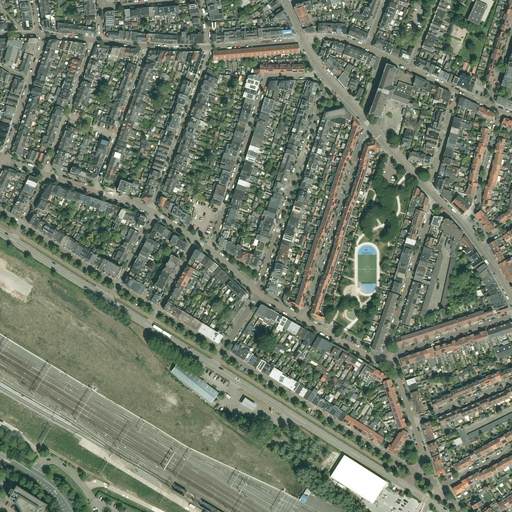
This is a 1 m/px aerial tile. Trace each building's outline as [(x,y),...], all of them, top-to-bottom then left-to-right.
[(255,1),(256,0),(236,0),(237,0),(242,8),(250,3),(251,3),(254,0),(255,1)] [(276,0),(274,0),(265,7),(263,9),(261,10),(258,12),(261,16),(279,4),(278,3),(276,3),(275,2),(276,0)] [(265,7),(274,0),(265,0),(264,1),(265,3),(261,6),(263,8),(262,8),(263,9),(265,7)] [(319,13),(315,0),(314,0),(311,1),(314,11),(316,10),(318,15),(319,15),(319,13)] [(344,2),(343,0),(338,0),(340,6),(340,5),(341,11),(342,14),(345,13),(345,14),(347,13),(347,11),(344,11),(344,10),(343,10),(342,3),(344,2)] [(450,6),(452,2),(449,0),(440,0),(438,5),(447,8),(448,5),(450,6)] [(486,19),(489,11),(490,9),(493,2),(489,0),(471,0),(471,1),(475,3),(467,21),(478,26),(481,21),(484,22),(486,19)] [(387,6),(399,11),(400,11),(401,7),(389,2),(387,6)] [(218,9),(221,9),(220,4),(207,7),(209,12),(208,12),(218,10),(218,9)] [(274,13),(282,8),(279,4),(261,16),(263,19),(265,19),(266,19),(271,16),(274,13)] [(377,12),(364,6),(363,11),(365,12),(375,16),(377,12)] [(385,11),(397,16),(399,11),(387,6),(385,11)] [(266,19),(266,22),(269,22),(269,23),(272,23),(276,23),(286,22),(290,22),(288,17),(282,8),(274,13),(271,16),(266,19)] [(375,16),(365,12),(363,11),(361,15),(373,20),(375,16)] [(385,11),(384,16),(392,19),(395,20),(397,16),(385,11)] [(372,24),(373,20),(361,15),(357,14),(355,12),(354,13),(353,17),(367,23),(368,23),(372,24)] [(300,22),(312,17),(312,16),(311,16),(311,13),(307,14),(298,17),(298,18),(300,22)] [(443,16),(435,13),(434,18),(442,21),(443,21),(442,21),(443,16)] [(224,18),(223,14),(210,17),(211,21),(211,22),(220,19),(224,18)] [(311,23),(317,20),(317,18),(316,18),(312,19),(312,17),(300,22),(302,26),(311,23)] [(444,26),(445,24),(442,23),(442,21),(434,18),(432,22),(441,25),(444,26)] [(52,28),(51,22),(55,21),(54,21),(56,20),(56,19),(52,20),(42,21),(43,29),(52,28)] [(304,30),(314,26),(317,25),(317,24),(317,21),(317,20),(311,23),(302,26),(304,30)] [(33,28),(32,21),(22,22),(20,22),(20,23),(22,23),(23,30),(24,31),(31,30),(32,29),(33,29),(33,28)] [(290,22),(286,22),(288,27),(292,37),(294,37),(295,37),(296,35),(290,22)] [(352,37),(356,27),(358,23),(355,22),(354,25),(353,24),(352,26),(351,26),(347,35),(348,35),(347,35),(352,37)] [(440,27),(441,25),(432,22),(430,26),(439,30),(443,31),(444,29),(440,27)] [(204,39),(204,35),(204,33),(201,23),(196,24),(193,24),(193,27),(197,27),(197,28),(198,30),(199,33),(195,33),(195,34),(195,35),(195,39),(204,39)] [(317,34),(317,25),(314,26),(304,30),(305,32),(305,33),(307,34),(310,34),(311,34),(312,34),(316,33),(317,34)] [(438,32),(439,30),(430,26),(429,30),(442,36),(443,36),(443,34),(438,32)] [(356,39),(360,28),(356,27),(352,37),(356,39)] [(360,41),(364,30),(360,28),(356,39),(360,41)] [(376,48),(383,32),(378,30),(377,32),(380,33),(378,38),(376,37),(372,46),(376,48)] [(381,50),(385,41),(386,38),(382,37),(382,35),(383,36),(385,32),(383,32),(376,48),(381,50)] [(389,43),(390,40),(392,35),(391,34),(389,38),(390,38),(388,42),(385,41),(381,50),(385,52),(389,43)] [(436,38),(427,35),(425,39),(438,44),(439,42),(435,40),(436,38)] [(18,59),(20,51),(22,46),(23,42),(24,39),(16,39),(15,39),(13,39),(8,39),(5,50),(6,50),(2,63),(5,65),(7,66),(9,66),(11,66),(10,68),(14,70),(16,63),(17,61),(18,59)] [(59,49),(58,48),(52,46),(54,40),(51,40),(50,40),(50,41),(49,41),(48,41),(47,44),(48,44),(47,47),(56,50),(58,51),(59,49)] [(58,48),(60,41),(54,40),(52,46),(58,48)] [(393,48),(394,44),(392,44),(392,45),(391,44),(393,41),(390,40),(389,43),(385,52),(390,54),(393,48)] [(66,51),(69,42),(64,41),(61,50),(64,51),(63,54),(65,54),(66,51)] [(333,60),(335,57),(330,55),(332,51),(334,52),(338,43),(333,41),(332,45),(331,49),(330,49),(329,54),(325,65),(326,67),(328,69),(333,60)] [(36,46),(24,42),(23,42),(22,46),(35,51),(36,46)] [(75,53),(75,52),(78,43),(74,43),(69,56),(71,57),(73,52),(75,53)] [(79,55),(83,44),(78,43),(75,52),(75,53),(75,54),(77,55),(79,55)] [(431,50),(432,47),(428,45),(424,43),(422,48),(432,52),(433,50),(431,50)] [(82,61),(88,46),(87,44),(83,44),(79,55),(77,59),(82,61)] [(343,55),(346,46),(342,44),(338,55),(340,56),(340,54),(343,55)] [(98,55),(99,52),(99,50),(100,51),(102,46),(97,45),(95,46),(90,60),(96,62),(97,58),(98,59),(99,55),(98,55)] [(35,51),(22,46),(20,51),(21,51),(34,55),(35,51)] [(103,57),(107,46),(102,46),(100,51),(99,50),(99,52),(98,55),(99,55),(100,55),(100,56),(103,57)] [(108,58),(112,47),(107,46),(103,57),(104,57),(108,58)] [(347,56),(350,47),(346,46),(343,55),(342,58),(344,59),(343,61),(344,62),(345,62),(347,56)] [(47,47),(45,52),(57,56),(57,54),(54,53),(55,51),(56,50),(47,47)] [(111,62),(116,48),(112,47),(108,58),(106,63),(105,65),(108,66),(109,64),(108,63),(109,61),(110,61),(110,62),(111,62)] [(322,58),(321,61),(325,65),(329,54),(330,49),(327,48),(326,49),(322,47),(318,57),(322,58)] [(118,58),(121,48),(116,48),(111,62),(111,63),(112,62),(116,63),(116,62),(118,58)] [(408,62),(413,49),(409,48),(407,54),(406,53),(407,52),(402,50),(399,58),(408,62)] [(137,65),(142,52),(141,50),(135,49),(133,64),(137,65)] [(158,51),(158,52),(154,61),(155,62),(153,67),(158,68),(158,69),(162,71),(163,68),(161,68),(158,66),(159,64),(163,52),(158,51)] [(361,61),(364,52),(359,51),(356,60),(355,63),(359,65),(361,61)] [(165,61),(168,52),(163,52),(159,64),(158,66),(161,68),(163,68),(164,66),(162,65),(163,61),(165,61)] [(173,66),(177,52),(172,52),(170,61),(169,65),(173,66)] [(180,62),(183,52),(178,52),(173,67),(175,67),(177,62),(179,62),(180,62)] [(184,64),(188,52),(183,52),(180,62),(182,62),(181,64),(184,64)] [(188,65),(193,52),(188,52),(184,64),(188,65)] [(192,74),(196,75),(203,54),(202,52),(199,52),(193,68),(190,67),(189,71),(188,70),(187,71),(186,74),(185,80),(193,83),(194,81),(191,80),(192,74)] [(192,66),(191,66),(190,67),(193,68),(199,52),(194,52),(190,63),(193,64),(192,66)] [(32,61),(33,56),(23,53),(22,54),(24,55),(24,57),(22,57),(22,58),(23,58),(32,61)] [(368,66),(372,56),(368,54),(364,67),(363,68),(367,69),(368,68),(369,66),(368,66)] [(331,73),(339,59),(340,56),(338,55),(337,58),(335,57),(333,60),(328,69),(331,73)] [(53,62),(54,59),(52,59),(44,56),(42,61),(54,65),(55,63),(53,62)] [(372,69),(376,57),(372,56),(368,66),(369,66),(368,68),(370,69),(371,69),(372,69)] [(337,71),(340,67),(343,61),(339,59),(331,73),(334,75),(337,71)] [(423,71),(427,60),(426,60),(426,61),(423,60),(423,59),(419,69),(423,71)] [(427,72),(432,62),(430,61),(431,59),(429,59),(428,61),(427,60),(423,71),(427,72)] [(90,60),(89,64),(96,67),(97,67),(100,68),(101,69),(101,68),(101,67),(102,64),(101,64),(98,63),(96,62),(90,60)] [(427,72),(432,75),(437,62),(433,60),(432,62),(427,72)] [(29,70),(30,65),(17,61),(16,63),(21,65),(20,66),(19,67),(29,70)] [(50,66),(58,68),(57,71),(58,71),(59,71),(60,67),(58,66),(54,65),(42,61),(41,65),(50,68),(50,66)] [(137,66),(129,63),(129,64),(126,62),(122,62),(122,61),(121,61),(120,63),(127,65),(127,67),(135,71),(137,66)] [(449,64),(442,79),(446,81),(451,72),(451,70),(450,69),(449,69),(452,62),(450,61),(449,64)] [(337,80),(344,69),(347,63),(345,62),(344,62),(340,67),(337,71),(334,75),(333,76),(334,76),(336,79),(337,80)] [(79,71),(80,66),(70,63),(69,65),(67,65),(67,66),(68,66),(68,67),(79,71)] [(263,73),(268,73),(268,64),(268,63),(262,63),(262,65),(259,65),(259,69),(263,70),(263,73)] [(351,74),(350,73),(353,66),(349,63),(347,63),(344,69),(337,80),(338,80),(344,88),(346,87),(351,74)] [(442,79),(449,64),(446,63),(443,71),(441,70),(438,77),(437,78),(442,79)] [(100,68),(97,67),(96,67),(89,64),(87,68),(96,72),(98,73),(99,71),(100,68)] [(436,64),(432,75),(433,75),(438,77),(441,70),(442,66),(436,64)] [(58,73),(58,71),(57,71),(56,72),(52,71),(52,72),(51,71),(52,69),(50,68),(41,65),(38,74),(50,78),(51,74),(57,76),(58,73)] [(391,88),(392,83),(394,83),(394,81),(393,80),(395,75),(397,76),(399,70),(398,70),(396,69),(394,68),(387,65),(386,65),(383,72),(383,73),(379,86),(379,87),(378,86),(378,89),(377,91),(377,90),(376,93),(372,107),(371,107),(369,113),(369,115),(368,115),(377,118),(377,117),(382,118),(384,113),(382,112),(383,111),(384,107),(385,107),(386,105),(385,104),(387,99),(390,100),(390,99),(408,105),(408,104),(412,90),(413,87),(399,82),(397,87),(394,87),(394,89),(391,88)] [(67,71),(66,70),(66,71),(77,75),(79,71),(68,67),(67,71)] [(134,75),(135,71),(127,67),(124,67),(123,68),(126,69),(125,72),(134,75)] [(451,74),(447,83),(451,84),(458,68),(456,67),(454,73),(452,72),(451,74)] [(455,86),(459,78),(460,75),(461,74),(463,68),(458,67),(458,68),(451,84),(455,86)] [(215,84),(216,84),(220,75),(212,74),(213,71),(207,69),(206,72),(211,74),(211,75),(206,73),(205,75),(203,79),(203,80),(215,84)] [(77,75),(66,71),(66,72),(67,72),(66,74),(63,73),(62,74),(63,75),(76,79),(77,75)] [(141,75),(149,78),(152,79),(153,75),(152,74),(142,71),(141,75)] [(24,82),(23,80),(15,77),(14,81),(12,80),(11,80),(12,76),(9,74),(8,80),(8,81),(10,81),(13,83),(23,86),(24,82)] [(471,80),(471,81),(472,78),(461,74),(460,75),(459,78),(455,86),(467,91),(470,83),(471,80)] [(62,77),(66,78),(65,80),(74,83),(76,79),(63,75),(62,77)] [(122,80),(131,83),(132,79),(120,75),(120,76),(121,77),(123,78),(122,80)] [(159,81),(167,84),(170,76),(166,75),(165,79),(160,78),(159,81)] [(93,85),(95,86),(95,84),(92,83),(93,80),(84,77),(83,81),(93,85)] [(258,87),(259,82),(247,78),(246,78),(245,83),(258,87)] [(354,79),(354,80),(350,89),(355,91),(359,80),(355,78),(354,79)] [(44,86),(45,82),(36,79),(34,86),(43,89),(43,88),(47,90),(48,87),(44,86)] [(151,86),(147,84),(148,83),(139,80),(138,84),(154,90),(155,87),(151,86)] [(213,89),(215,84),(203,80),(202,83),(202,84),(213,89)] [(93,90),(94,90),(97,91),(97,90),(95,89),(92,88),(93,85),(83,81),(81,85),(93,90)] [(282,90),(285,81),(281,81),(280,81),(279,81),(280,81),(276,93),(274,100),(276,101),(279,90),(282,90)] [(292,91),(295,81),(291,81),(290,81),(286,94),(288,95),(289,90),(292,91)] [(305,85),(316,89),(317,86),(316,84),(307,81),(306,84),(305,84),(305,85)] [(22,91),(23,86),(13,83),(12,86),(11,85),(11,87),(12,88),(22,91)] [(129,87),(121,84),(121,85),(120,84),(119,84),(118,84),(117,83),(116,88),(118,88),(119,89),(128,92),(129,87)] [(256,91),(258,87),(245,83),(243,87),(256,91)] [(72,89),(73,88),(62,84),(61,86),(62,86),(61,88),(62,89),(71,92),(72,89)] [(200,89),(209,92),(212,93),(213,89),(202,84),(201,85),(201,86),(200,89)] [(430,94),(432,86),(428,84),(425,95),(424,97),(423,101),(425,101),(426,98),(427,93),(430,94)] [(97,91),(94,90),(93,90),(81,85),(80,90),(90,93),(90,94),(91,91),(96,92),(97,91)] [(315,94),(316,89),(305,85),(303,90),(315,94)] [(360,103),(365,90),(363,89),(364,86),(362,85),(362,86),(360,92),(355,99),(356,100),(356,101),(360,103)] [(32,91),(41,94),(43,89),(34,86),(33,89),(32,91)] [(355,99),(360,92),(362,86),(361,86),(361,87),(360,88),(357,87),(356,91),(352,97),(355,99)] [(255,96),(256,91),(243,87),(242,92),(255,96)] [(499,105),(503,97),(500,95),(501,92),(504,93),(506,88),(500,87),(496,102),(496,103),(499,105)] [(22,91),(12,88),(11,91),(5,89),(5,91),(8,92),(20,96),(22,91)] [(189,92),(178,88),(177,90),(179,91),(178,94),(188,97),(189,92)] [(440,99),(443,90),(437,88),(433,101),(436,101),(436,102),(439,103),(440,99)] [(209,95),(209,92),(200,89),(199,92),(198,92),(199,92),(198,94),(215,100),(215,97),(209,95)] [(91,94),(90,94),(90,93),(80,90),(78,94),(89,98),(91,94)] [(313,99),(315,94),(303,90),(302,95),(313,99)] [(42,97),(43,95),(41,94),(32,91),(31,94),(32,94),(31,97),(39,100),(40,97),(42,97)] [(18,102),(20,96),(8,92),(6,96),(7,96),(6,97),(6,98),(18,102)] [(69,97),(69,96),(59,92),(58,94),(60,94),(59,96),(58,96),(58,97),(59,97),(68,101),(68,100),(69,98),(69,97)] [(114,96),(125,100),(126,96),(114,92),(113,96),(114,96)] [(253,100),(255,96),(242,92),(241,94),(246,95),(245,98),(253,100)] [(149,97),(144,96),(135,93),(133,97),(142,100),(147,102),(149,97)] [(186,102),(188,97),(178,94),(176,93),(174,97),(186,102)] [(215,100),(198,94),(198,95),(197,94),(197,95),(198,95),(197,98),(196,98),(206,102),(207,99),(217,103),(218,101),(215,100)] [(506,98),(503,97),(499,105),(504,107),(509,95),(507,94),(506,98)] [(312,103),(313,99),(302,95),(300,100),(312,103)] [(123,105),(125,100),(114,96),(112,101),(114,102),(123,105)] [(30,97),(29,102),(38,105),(40,100),(39,100),(31,97),(30,97)] [(141,102),(142,100),(133,97),(132,101),(146,106),(146,104),(141,102)] [(175,103),(184,106),(186,102),(174,97),(174,99),(176,100),(175,103)] [(252,105),(253,100),(245,98),(241,97),(240,99),(244,101),(243,103),(252,105)] [(18,102),(6,98),(5,100),(4,99),(3,102),(4,103),(6,104),(16,107),(18,102)] [(195,102),(195,103),(207,107),(208,102),(206,102),(196,98),(195,101),(195,102)] [(275,106),(277,101),(274,100),(265,98),(263,103),(275,106)] [(53,103),(57,104),(56,106),(65,109),(66,105),(55,101),(53,100),(53,103)] [(310,108),(312,103),(300,100),(299,104),(299,105),(310,108)] [(467,109),(469,102),(464,100),(461,110),(461,111),(464,112),(465,109),(467,109)] [(243,105),(242,107),(250,110),(252,105),(243,103),(238,101),(237,103),(243,105)] [(39,109),(37,108),(38,105),(29,102),(27,108),(38,111),(39,109)] [(84,111),(85,106),(84,106),(75,102),(73,107),(74,107),(84,111)] [(183,111),(184,106),(175,103),(172,102),(170,107),(171,107),(183,111)] [(193,107),(203,111),(206,112),(207,110),(209,111),(209,108),(207,107),(195,103),(194,104),(193,107)] [(275,106),(263,103),(262,107),(271,110),(274,111),(275,106)] [(14,113),(16,107),(6,104),(5,107),(1,106),(0,108),(2,109),(14,113)] [(476,114),(479,106),(474,104),(469,120),(471,121),(474,113),(476,114)] [(249,114),(250,110),(242,107),(235,105),(234,107),(241,109),(241,112),(249,114)] [(298,105),(297,109),(308,113),(310,109),(310,108),(299,105),(298,105)] [(181,116),(183,111),(171,107),(170,107),(170,108),(173,110),(172,112),(181,116)] [(202,114),(203,111),(193,107),(193,108),(192,111),(191,112),(204,117),(204,116),(205,116),(206,115),(202,114)] [(270,113),(271,110),(262,107),(260,112),(276,117),(276,115),(270,113)] [(345,120),(348,112),(343,107),(324,112),(322,119),(329,121),(333,122),(335,123),(341,125),(343,125),(344,123),(345,120)] [(35,114),(36,111),(38,112),(38,111),(27,108),(25,113),(35,116),(36,115),(35,114)] [(119,117),(120,113),(112,110),(108,109),(105,108),(104,110),(107,111),(107,113),(110,114),(119,117)] [(12,119),(14,113),(2,109),(0,114),(0,115),(3,115),(12,119)] [(53,114),(62,118),(63,113),(51,109),(51,111),(53,112),(53,114)] [(307,117),(308,113),(297,109),(296,114),(307,118),(307,117)] [(486,118),(490,111),(484,109),(481,116),(481,118),(486,120),(486,118)] [(137,115),(138,113),(129,110),(127,114),(142,119),(144,120),(144,118),(141,116),(137,115)] [(233,112),(240,114),(239,117),(248,119),(249,114),(241,112),(234,110),(233,112)] [(491,121),(494,113),(490,111),(486,118),(486,120),(484,123),(488,125),(491,120),(491,121)] [(204,117),(191,112),(191,113),(191,114),(190,117),(199,120),(200,118),(204,119),(205,117),(204,117)] [(33,119),(34,116),(35,117),(35,116),(25,113),(23,118),(34,122),(35,120),(33,119)] [(60,122),(62,118),(53,114),(49,113),(48,115),(52,116),(51,119),(60,122)] [(269,118),(270,116),(260,113),(259,118),(272,122),(273,120),(269,118)] [(142,119),(127,114),(126,118),(138,122),(138,121),(141,122),(142,119)] [(239,119),(238,122),(246,124),(248,119),(239,117),(232,114),(232,117),(239,119)] [(305,122),(307,118),(296,114),(295,115),(294,119),(305,122)] [(10,124),(12,119),(3,115),(0,115),(0,120),(10,124)] [(178,125),(179,120),(168,116),(167,121),(169,122),(178,125)] [(116,126),(117,122),(105,117),(104,117),(103,122),(107,123),(116,126)] [(188,120),(188,121),(202,127),(203,127),(204,125),(198,123),(199,120),(190,117),(189,120),(188,120)] [(465,124),(465,123),(461,122),(462,119),(454,117),(453,122),(471,127),(471,126),(470,126),(470,125),(465,124)] [(31,125),(32,122),(34,123),(34,122),(23,118),(21,124),(32,127),(32,126),(31,125)] [(60,122),(51,119),(48,118),(47,119),(48,120),(50,121),(49,123),(50,124),(58,127),(60,122)] [(138,122),(126,118),(124,122),(138,127),(140,123),(138,122)] [(271,124),(272,122),(259,118),(257,122),(257,123),(267,126),(270,127),(271,124)] [(360,126),(353,118),(351,120),(352,120),(354,122),(352,128),(359,130),(360,126)] [(507,128),(510,120),(505,118),(502,125),(507,128)] [(304,127),(305,122),(294,119),(293,121),(295,121),(295,124),(304,127)] [(335,123),(333,122),(329,121),(322,119),(321,124),(327,126),(330,127),(333,128),(335,123)] [(202,127),(188,121),(188,123),(187,122),(187,123),(186,126),(196,130),(197,127),(201,128),(202,127)] [(0,129),(8,132),(10,126),(0,122),(0,129)] [(266,128),(267,126),(257,123),(256,127),(269,131),(270,129),(266,128)] [(302,132),(304,128),(304,127),(295,124),(293,123),(291,128),(302,132)] [(488,132),(489,130),(487,129),(488,125),(484,123),(483,128),(481,128),(480,133),(482,133),(488,135),(488,134),(489,133),(488,132)] [(20,129),(29,132),(30,127),(32,128),(32,127),(21,124),(20,129)] [(332,130),(329,129),(330,127),(327,126),(321,124),(319,128),(331,132),(332,130)] [(67,126),(67,125),(65,131),(74,134),(75,132),(79,133),(80,131),(77,130),(76,129),(67,126)] [(243,134),(244,129),(231,125),(231,127),(236,129),(235,131),(243,134)] [(174,134),(176,130),(165,126),(164,128),(166,128),(165,131),(174,135),(175,134),(174,134)] [(196,130),(186,126),(186,127),(185,129),(185,130),(185,131),(197,135),(200,136),(200,134),(195,132),(196,130)] [(357,135),(359,130),(352,128),(348,126),(347,129),(351,130),(350,133),(357,135)] [(439,134),(440,130),(430,127),(429,126),(427,131),(429,131),(439,134)] [(136,134),(131,132),(132,130),(123,127),(121,131),(134,136),(136,136),(136,134)] [(459,132),(459,130),(451,127),(450,132),(462,136),(462,133),(459,132)] [(301,136),(302,132),(291,128),(290,128),(289,133),(291,134),(291,133),(301,137),(301,136)] [(27,138),(30,139),(31,139),(31,138),(27,137),(29,133),(19,130),(17,135),(27,138)] [(161,135),(173,139),(174,135),(165,131),(163,130),(161,135)] [(55,135),(47,132),(45,131),(44,133),(46,134),(45,136),(54,139),(55,135)] [(73,138),(74,135),(64,131),(63,136),(75,140),(75,139),(73,138)] [(183,135),(194,139),(195,137),(196,137),(197,135),(185,131),(184,132),(184,133),(183,135)] [(254,132),(253,137),(266,141),(267,138),(263,137),(264,135),(254,132)] [(240,143),(242,138),(230,135),(225,133),(225,135),(230,137),(229,140),(232,141),(240,143)] [(328,138),(329,137),(327,136),(317,133),(316,138),(327,141),(328,142),(329,140),(326,139),(326,137),(328,138)] [(17,135),(16,140),(25,143),(27,138),(17,135)] [(52,143),(54,139),(45,136),(42,135),(41,139),(43,140),(52,143)] [(129,138),(120,135),(118,139),(135,146),(135,144),(133,143),(128,141),(129,139),(129,138)] [(171,144),(173,139),(161,135),(160,138),(163,139),(162,141),(171,144)] [(194,140),(194,139),(183,135),(183,136),(182,138),(182,139),(181,140),(193,144),(195,145),(197,141),(194,140)] [(505,142),(505,139),(504,139),(504,137),(503,136),(499,135),(497,143),(508,146),(508,143),(505,142)] [(75,140),(63,136),(61,141),(75,146),(76,144),(71,142),(72,140),(74,141),(75,140)] [(354,145),(356,141),(356,140),(345,136),(344,139),(348,140),(347,142),(354,145)] [(436,144),(438,139),(426,136),(425,139),(423,139),(422,140),(436,144)] [(298,146),(299,141),(287,137),(288,137),(286,137),(286,139),(287,139),(286,142),(298,146)] [(456,142),(456,139),(449,137),(447,143),(461,146),(461,144),(456,142)] [(324,145),(325,143),(327,144),(328,142),(327,141),(316,138),(314,142),(325,146),(325,145),(324,145)] [(408,148),(410,141),(410,140),(407,140),(402,138),(401,143),(401,142),(400,146),(404,148),(404,149),(407,150),(408,148)] [(135,146),(118,139),(117,144),(126,147),(129,148),(130,146),(134,148),(135,146)] [(16,140),(14,145),(24,148),(25,148),(25,146),(24,146),(25,143),(16,140)] [(51,148),(52,143),(43,140),(41,145),(51,148)] [(171,144),(162,141),(159,140),(158,143),(155,142),(155,144),(157,145),(169,149),(171,144)] [(193,145),(193,144),(181,140),(181,141),(181,142),(180,145),(180,144),(180,145),(189,148),(190,145),(200,149),(200,147),(195,145),(194,145),(193,145)] [(435,148),(436,144),(422,140),(422,141),(424,142),(425,142),(426,142),(425,146),(426,146),(425,148),(431,150),(432,148),(435,148)] [(260,147),(261,144),(251,141),(250,146),(263,150),(264,148),(260,147)] [(107,151),(108,147),(94,142),(94,144),(95,145),(94,147),(96,148),(107,151)] [(325,149),(326,146),(325,146),(314,142),(314,143),(313,147),(324,151),(325,151),(325,149)] [(381,149),(375,142),(370,143),(371,148),(373,148),(377,153),(381,149)] [(33,147),(34,143),(33,143),(32,145),(30,150),(29,155),(28,155),(28,156),(27,160),(31,161),(35,149),(34,149),(33,151),(32,151),(33,147)] [(223,145),(226,146),(226,149),(237,153),(239,148),(227,144),(223,143),(223,145)] [(370,149),(371,148),(370,143),(365,144),(362,152),(368,154),(370,149)] [(465,150),(466,148),(463,147),(461,146),(447,143),(446,148),(453,150),(454,147),(460,149),(459,150),(460,151),(461,149),(465,151),(465,150)] [(125,150),(126,147),(117,144),(115,148),(131,154),(132,152),(125,150)] [(14,145),(13,150),(28,155),(29,155),(28,154),(29,152),(23,150),(24,148),(14,145)] [(166,159),(169,149),(157,145),(156,146),(159,147),(157,153),(152,151),(151,153),(166,159)] [(178,148),(178,149),(193,155),(194,155),(195,153),(188,151),(189,148),(180,145),(179,145),(180,145),(179,148),(178,148)] [(351,154),(353,150),(342,146),(341,148),(345,150),(344,152),(351,154)] [(105,156),(107,151),(96,148),(94,147),(93,151),(96,152),(97,153),(105,156)] [(311,152),(322,156),(323,156),(325,151),(324,151),(313,147),(311,152)] [(482,155),(484,150),(474,147),(473,147),(473,149),(476,150),(475,153),(482,155)] [(131,154),(115,148),(114,152),(125,156),(130,158),(131,156),(131,154)] [(294,156),(296,152),(285,148),(284,150),(286,151),(285,154),(294,157),(294,156)] [(453,153),(454,150),(453,150),(446,148),(444,153),(459,157),(461,158),(461,157),(462,155),(453,153)] [(40,149),(38,153),(36,152),(37,150),(35,149),(31,161),(35,163),(40,149)] [(40,164),(44,154),(43,153),(42,154),(41,154),(42,150),(40,149),(35,163),(40,164)] [(193,155),(178,149),(178,150),(177,150),(177,151),(176,154),(186,158),(188,158),(189,156),(193,157),(193,155)] [(224,154),(236,157),(237,153),(226,149),(225,151),(223,151),(222,153),(224,154)] [(25,155),(28,156),(28,155),(13,150),(12,153),(12,155),(20,158),(21,155),(25,156),(25,155)] [(68,158),(69,154),(67,153),(58,150),(56,154),(67,158),(68,159),(68,158)] [(261,157),(257,155),(258,154),(248,150),(247,155),(260,159),(261,157)] [(124,159),(125,156),(114,152),(112,156),(124,160),(124,159)] [(422,165),(425,155),(422,154),(423,153),(419,152),(419,153),(416,163),(417,163),(418,164),(419,164),(422,165)] [(45,164),(49,154),(47,153),(46,156),(44,155),(45,154),(44,154),(40,164),(43,165),(45,164)] [(165,161),(166,159),(151,153),(150,155),(155,157),(155,160),(164,163),(165,161)] [(311,153),(309,158),(320,162),(321,162),(322,160),(319,159),(320,157),(321,157),(321,156),(311,153)] [(190,159),(188,158),(186,158),(176,154),(175,157),(175,158),(175,159),(188,163),(189,164),(190,159)] [(234,162),(236,157),(224,154),(223,159),(234,162)] [(94,159),(93,161),(99,163),(102,164),(104,160),(96,157),(91,155),(91,156),(90,155),(89,157),(94,159)] [(430,167),(432,158),(426,156),(426,155),(425,155),(422,165),(426,166),(430,167)] [(120,162),(121,160),(112,157),(110,161),(122,165),(122,164),(121,163),(120,162)] [(291,166),(293,161),(281,158),(281,157),(280,159),(283,160),(282,162),(281,162),(281,163),(291,166)] [(368,162),(369,160),(361,157),(359,162),(368,165),(371,166),(371,163),(368,162)] [(456,165),(457,161),(451,160),(443,158),(441,164),(449,166),(450,163),(456,165)] [(154,163),(154,165),(163,168),(164,163),(155,160),(152,159),(151,161),(154,163)] [(186,168),(188,163),(175,159),(174,160),(173,163),(186,168)] [(234,162),(223,159),(221,163),(233,167),(234,162)] [(346,165),(347,164),(336,160),(335,160),(334,162),(339,163),(338,166),(345,169),(346,165)] [(122,165),(110,161),(109,165),(119,169),(121,169),(122,165)] [(254,167),(255,164),(245,161),(244,166),(258,171),(259,169),(254,167)] [(289,171),(291,166),(281,163),(279,162),(278,167),(289,171)] [(318,171),(320,167),(317,166),(308,162),(307,163),(308,163),(306,167),(318,171)] [(367,168),(368,165),(359,162),(360,162),(358,167),(359,167),(370,171),(371,169),(367,168)] [(67,171),(68,169),(62,167),(53,163),(52,166),(53,168),(61,171),(62,170),(61,170),(61,168),(65,169),(64,170),(67,171)] [(184,173),(186,168),(173,163),(173,164),(172,166),(171,167),(172,167),(171,168),(173,169),(184,173)] [(231,172),(233,167),(221,163),(220,168),(231,172)] [(441,195),(444,185),(449,186),(452,187),(453,184),(456,174),(458,175),(459,172),(460,169),(449,166),(441,164),(438,174),(438,176),(434,187),(435,190),(440,194),(441,195)] [(149,166),(149,168),(161,173),(163,168),(154,165),(153,167),(149,166)] [(344,172),(345,169),(338,166),(335,165),(334,167),(333,167),(332,169),(333,169),(333,170),(344,173),(344,172)] [(258,171),(244,166),(242,170),(251,174),(256,175),(257,173),(260,174),(261,172),(258,171)] [(288,175),(289,171),(278,167),(277,169),(277,168),(276,171),(276,172),(279,173),(288,176),(288,175)] [(316,176),(316,173),(317,173),(318,171),(306,167),(305,172),(305,171),(304,172),(315,175),(316,176)] [(17,183),(22,174),(7,168),(5,169),(2,176),(17,183)] [(96,182),(100,169),(97,168),(96,170),(97,171),(96,174),(93,173),(92,174),(90,181),(94,183),(96,182)] [(229,177),(231,172),(218,168),(217,171),(222,172),(221,174),(229,177)] [(115,174),(116,172),(107,169),(106,173),(121,179),(122,177),(115,174)] [(179,174),(180,172),(171,169),(169,174),(183,178),(183,176),(180,174),(180,175),(179,174)] [(149,172),(151,172),(150,175),(159,178),(161,174),(150,170),(149,172)] [(250,176),(251,174),(242,170),(240,175),(257,181),(258,181),(259,179),(250,176)] [(343,175),(344,173),(333,170),(332,172),(336,173),(335,176),(342,178),(343,175)] [(316,176),(315,175),(304,172),(303,177),(314,180),(315,181),(316,178),(315,178),(315,179),(313,178),(313,176),(314,177),(314,176),(315,177),(316,176)] [(364,177),(365,175),(357,172),(356,177),(367,181),(367,180),(368,180),(368,178),(364,177)] [(121,179),(106,173),(104,179),(114,183),(115,180),(118,181),(118,182),(120,182),(121,179)] [(146,176),(149,177),(148,180),(157,183),(159,178),(150,175),(147,174),(146,176)] [(257,181),(240,175),(239,180),(248,183),(249,180),(256,183),(257,181)] [(15,187),(17,183),(2,176),(0,179),(0,180),(9,184),(15,187)] [(123,193),(126,182),(127,181),(125,180),(124,182),(123,181),(123,180),(125,177),(122,176),(122,177),(121,179),(120,182),(119,185),(118,189),(117,191),(120,192),(120,191),(123,192),(123,193)] [(228,182),(214,177),(211,176),(210,179),(219,182),(218,184),(226,186),(228,182)] [(33,182),(28,180),(24,178),(21,177),(20,179),(27,182),(26,184),(35,189),(37,184),(33,182)] [(285,185),(286,180),(275,177),(275,178),(277,179),(276,182),(285,185)] [(315,181),(314,180),(303,177),(302,181),(301,181),(312,185),(312,182),(313,183),(314,183),(315,181)] [(125,193),(129,195),(130,191),(132,184),(128,183),(129,182),(130,179),(128,178),(127,181),(126,182),(123,193),(125,194),(125,193)] [(156,187),(157,183),(148,180),(144,178),(144,180),(148,182),(147,184),(156,187)] [(168,178),(166,182),(179,187),(179,184),(176,183),(177,181),(168,178)] [(340,184),(341,183),(329,179),(328,181),(333,183),(332,185),(339,188),(340,184)] [(498,185),(498,182),(497,181),(489,179),(488,184),(499,187),(499,185),(498,185)] [(0,184),(9,189),(10,190),(11,188),(8,187),(9,184),(0,180),(0,184)] [(251,184),(248,183),(239,180),(237,184),(249,188),(251,184)] [(132,184),(130,191),(136,194),(140,184),(133,181),(132,184)] [(285,185),(276,182),(273,181),(271,186),(272,186),(283,190),(285,185),(285,186),(285,185)] [(312,185),(301,181),(301,182),(300,186),(311,190),(312,190),(312,188),(310,188),(310,186),(311,186),(312,185)] [(179,187),(166,182),(165,187),(177,191),(182,193),(183,188),(179,187)] [(361,186),(362,184),(354,182),(353,186),(353,185),(352,187),(353,187),(364,190),(365,188),(361,186)] [(35,189),(26,184),(24,187),(18,183),(18,185),(21,186),(20,187),(33,193),(35,189)] [(51,192),(54,185),(50,183),(50,184),(48,184),(48,185),(47,186),(47,187),(45,190),(51,192)] [(154,192),(156,187),(147,184),(143,183),(143,185),(146,186),(145,189),(154,192)] [(9,189),(0,184),(0,189),(5,192),(6,190),(8,191),(9,189)] [(33,193),(20,187),(21,186),(18,185),(17,187),(23,190),(21,193),(30,197),(33,193)] [(55,196),(60,187),(57,186),(54,185),(51,192),(51,194),(55,196)] [(449,186),(444,185),(441,195),(445,199),(448,189),(449,186)] [(282,194),(283,190),(272,186),(270,191),(282,195),(282,194)] [(312,190),(311,190),(300,186),(298,191),(309,194),(309,193),(308,193),(308,191),(311,192),(312,190)] [(62,187),(60,187),(55,196),(59,197),(57,200),(59,201),(65,189),(62,187)] [(163,191),(176,196),(177,191),(165,187),(163,191)] [(222,197),(224,192),(208,187),(207,189),(215,191),(214,194),(222,197)] [(415,209),(420,192),(420,191),(420,190),(416,187),(411,201),(409,207),(415,209)] [(65,189),(59,201),(60,201),(61,202),(62,201),(63,199),(66,200),(70,190),(67,189),(67,190),(65,189)] [(245,192),(236,189),(234,194),(248,199),(249,197),(244,195),(245,192)] [(337,197),(338,193),(326,189),(326,191),(330,192),(329,195),(326,194),(337,198),(337,197)] [(48,199),(51,194),(51,192),(45,190),(42,197),(48,199)] [(71,200),(75,192),(72,191),(70,190),(66,200),(68,201),(67,204),(69,204),(71,200)] [(143,193),(142,192),(138,191),(137,193),(140,194),(138,198),(149,203),(150,202),(151,202),(153,196),(143,193)] [(309,200),(310,195),(309,194),(298,191),(297,196),(308,199),(309,200)] [(19,197),(28,201),(30,197),(21,193),(19,192),(19,193),(21,194),(19,197)] [(75,205),(76,205),(75,209),(76,209),(77,206),(81,194),(75,192),(71,200),(76,202),(75,205)] [(163,210),(167,199),(168,197),(169,194),(163,192),(158,205),(159,207),(163,210)] [(281,196),(272,193),(272,194),(265,192),(264,195),(269,197),(273,198),(280,200),(281,196)] [(358,197),(359,194),(351,192),(350,196),(349,196),(361,200),(362,200),(362,198),(358,197)] [(420,210),(424,196),(424,195),(420,192),(415,209),(420,210)] [(84,200),(86,196),(81,194),(77,206),(76,209),(78,210),(79,206),(80,203),(83,204),(84,200)] [(163,210),(167,212),(173,196),(173,195),(171,194),(171,195),(169,194),(168,197),(167,199),(163,210)] [(336,203),(337,198),(326,194),(325,196),(329,197),(328,200),(336,203)] [(472,203),(473,196),(467,195),(467,198),(465,197),(465,199),(467,202),(472,203)] [(171,215),(175,205),(174,204),(172,204),(175,196),(173,196),(167,212),(171,215)] [(360,202),(361,200),(349,196),(349,197),(348,200),(347,200),(347,201),(358,204),(355,203),(356,201),(360,202)] [(425,212),(429,200),(424,196),(420,210),(425,212)] [(458,196),(455,199),(450,204),(462,215),(465,212),(468,208),(470,206),(458,196)] [(26,206),(28,201),(19,197),(17,201),(26,206)] [(219,207),(221,202),(206,197),(206,199),(211,201),(211,204),(219,207)] [(270,201),(269,201),(269,202),(278,205),(280,200),(273,198),(269,197),(268,198),(271,199),(270,201)] [(96,200),(91,198),(87,209),(88,210),(90,207),(93,208),(96,200)] [(244,208),(245,206),(241,204),(242,202),(232,198),(231,203),(236,205),(244,208)] [(52,205),(41,199),(38,204),(48,209),(49,208),(48,208),(48,206),(51,207),(53,208),(54,206),(54,205),(52,204),(52,205)] [(96,217),(99,213),(103,202),(97,200),(94,208),(97,209),(96,212),(94,216),(96,217)] [(26,206),(17,201),(15,205),(24,210),(26,206)] [(107,219),(112,205),(103,202),(99,213),(96,217),(99,218),(100,215),(102,211),(105,212),(104,214),(107,215),(106,217),(104,217),(103,221),(106,221),(107,219)] [(266,206),(276,210),(278,205),(269,202),(267,202),(266,204),(267,205),(266,206)] [(303,206),(304,206),(304,205),(295,202),(293,206),(304,210),(305,208),(302,207),(303,206)] [(24,210),(15,205),(10,203),(9,205),(14,207),(13,208),(13,209),(22,214),(24,210)] [(244,208),(236,205),(231,203),(229,208),(239,211),(240,208),(248,211),(248,209),(244,207),(244,208)] [(47,210),(48,210),(48,209),(38,204),(35,209),(47,215),(48,212),(46,211),(47,210)] [(333,212),(334,208),(323,204),(322,206),(326,207),(325,210),(333,212)] [(107,219),(109,220),(111,217),(112,217),(113,217),(114,214),(117,207),(112,205),(107,219)] [(22,214),(13,209),(7,206),(5,209),(9,211),(8,212),(11,214),(18,218),(20,218),(22,214)] [(275,215),(276,210),(266,206),(265,208),(268,209),(267,211),(266,210),(266,212),(275,215)] [(304,210),(293,206),(292,211),(301,214),(303,215),(304,212),(304,210)] [(352,210),(353,208),(345,206),(344,209),(343,210),(355,214),(356,212),(352,210)] [(114,218),(113,221),(115,222),(122,209),(117,207),(114,214),(113,217),(114,218)] [(424,217),(425,212),(420,210),(415,209),(409,207),(408,210),(408,212),(410,213),(424,217)] [(238,214),(239,211),(229,208),(228,213),(242,218),(243,215),(238,214)] [(119,226),(120,224),(122,221),(127,210),(122,209),(115,222),(112,228),(113,229),(116,231),(119,226)] [(127,221),(132,212),(127,210),(122,221),(124,222),(124,220),(127,221)] [(479,220),(485,215),(481,210),(480,212),(475,215),(479,220)] [(35,221),(40,212),(38,211),(37,212),(35,211),(31,219),(35,221)] [(273,219),(275,215),(266,212),(264,211),(263,216),(273,219)] [(301,214),(292,211),(290,216),(301,219),(303,215),(301,214)] [(511,217),(508,211),(503,214),(508,221),(511,217)] [(36,230),(42,220),(41,220),(39,219),(43,213),(40,212),(35,221),(31,227),(36,230)] [(131,225),(136,214),(132,212),(127,221),(127,222),(128,223),(129,222),(130,222),(128,228),(130,229),(132,225),(131,225)] [(188,213),(187,213),(183,223),(188,227),(192,216),(188,215),(189,213),(188,213)] [(329,222),(331,218),(331,217),(320,213),(319,216),(323,217),(322,219),(329,222)] [(422,222),(424,217),(410,213),(409,215),(411,215),(411,216),(415,217),(414,219),(422,222)] [(137,225),(140,215),(136,214),(131,225),(132,225),(133,225),(134,224),(137,225)] [(508,221),(503,214),(498,217),(499,218),(503,224),(508,221)] [(41,233),(47,222),(49,219),(51,216),(49,215),(46,219),(44,218),(42,220),(36,230),(41,233)] [(146,217),(140,215),(137,225),(136,226),(142,229),(147,219),(146,217)] [(349,220),(350,218),(342,215),(341,218),(341,219),(340,220),(352,224),(353,221),(349,220)] [(482,224),(488,219),(485,215),(479,220),(482,224)] [(272,224),(273,219),(263,216),(262,217),(261,220),(264,221),(272,224)] [(301,220),(301,219),(290,216),(289,221),(298,224),(300,224),(301,220)] [(234,223),(235,220),(226,217),(225,222),(240,227),(241,226),(234,223)] [(440,231),(444,218),(441,217),(441,218),(439,217),(435,231),(434,235),(436,235),(438,230),(440,231)] [(448,235),(452,222),(452,221),(451,220),(445,218),(444,218),(440,231),(440,232),(443,233),(442,236),(439,244),(442,245),(443,245),(443,246),(444,246),(446,238),(447,235),(448,235)] [(485,229),(493,223),(492,221),(490,222),(488,219),(482,224),(485,229)] [(419,231),(421,227),(405,221),(404,221),(404,223),(408,225),(412,226),(411,229),(419,231)] [(46,236),(51,226),(50,226),(49,225),(50,223),(47,222),(41,233),(46,236)] [(233,228),(236,229),(238,229),(240,230),(240,227),(225,222),(223,227),(232,230),(233,228)] [(454,224),(452,222),(448,235),(449,236),(445,247),(446,249),(447,250),(448,251),(451,253),(458,228),(454,224)] [(328,228),(328,227),(317,223),(316,225),(320,226),(319,229),(326,232),(328,228)] [(495,229),(493,226),(495,225),(493,223),(485,229),(489,233),(495,229)] [(51,239),(57,228),(55,227),(54,228),(52,227),(54,224),(53,224),(51,226),(46,236),(51,239)] [(157,233),(161,226),(157,224),(156,224),(149,237),(153,239),(157,233)] [(61,233),(58,231),(59,229),(61,227),(58,225),(57,228),(51,239),(55,242),(61,233)] [(139,234),(142,229),(136,226),(133,225),(132,225),(130,229),(139,234)] [(260,231),(269,234),(270,229),(260,225),(259,227),(258,230),(260,231)] [(295,230),(297,231),(298,228),(297,228),(287,225),(286,230),(294,233),(295,230)] [(346,230),(347,227),(339,225),(338,229),(337,229),(337,230),(349,233),(349,231),(346,230)] [(160,238),(165,229),(161,226),(157,233),(159,234),(157,237),(158,237),(156,241),(157,242),(160,238)] [(139,234),(130,229),(128,228),(126,227),(125,228),(126,228),(124,231),(137,238),(139,234)] [(461,245),(462,239),(463,234),(458,228),(451,253),(451,257),(456,259),(458,255),(461,245)] [(67,234),(68,230),(67,229),(64,232),(63,234),(61,233),(55,242),(60,244),(67,234)] [(165,238),(170,232),(165,229),(160,238),(162,240),(163,237),(165,238)] [(70,233),(69,232),(70,231),(68,230),(67,234),(60,244),(64,247),(70,238),(68,237),(69,235),(70,233)] [(267,238),(269,234),(260,231),(258,230),(257,232),(255,231),(255,232),(254,234),(257,235),(267,238)] [(296,233),(294,233),(286,230),(284,235),(295,238),(296,236),(295,236),(296,233)] [(137,238),(124,231),(124,233),(128,235),(127,236),(126,236),(125,237),(135,242),(137,238)] [(221,248),(226,234),(226,232),(224,231),(223,234),(221,233),(217,244),(218,246),(221,248)] [(418,236),(402,231),(401,233),(408,236),(408,238),(416,241),(418,236)] [(169,244),(174,235),(170,232),(165,238),(164,241),(169,244)] [(511,243),(511,240),(507,233),(503,236),(507,243),(509,241),(511,244),(511,243)] [(77,236),(78,235),(76,234),(72,240),(70,238),(64,247),(69,250),(76,239),(77,236)] [(135,242),(125,237),(120,234),(119,237),(123,239),(123,238),(125,239),(125,241),(124,241),(123,241),(132,246),(135,242)] [(172,245),(174,247),(179,238),(174,235),(169,244),(165,251),(168,253),(170,248),(170,247),(172,245)] [(266,243),(267,238),(257,235),(256,237),(258,237),(258,239),(256,238),(256,240),(258,241),(260,241),(264,243),(266,243)] [(294,243),(295,238),(284,235),(283,240),(293,243),(294,243)] [(343,240),(344,237),(336,235),(334,239),(346,243),(346,241),(343,240)] [(74,253),(79,244),(77,243),(80,238),(77,236),(76,239),(69,250),(74,253)] [(471,245),(465,236),(463,237),(463,238),(462,239),(461,245),(463,246),(465,249),(471,245)] [(320,246),(322,241),(311,237),(310,237),(309,239),(314,240),(313,243),(320,246)] [(434,242),(435,239),(428,237),(426,242),(434,244),(437,245),(437,243),(436,243),(434,242)] [(159,244),(148,238),(146,242),(154,247),(156,248),(159,244)] [(178,251),(184,241),(179,238),(174,247),(172,251),(174,253),(176,250),(178,251)] [(232,238),(230,242),(228,242),(225,251),(229,253),(234,238),(232,238)] [(342,245),(343,242),(345,243),(346,243),(334,239),(334,240),(335,240),(333,244),(345,248),(346,246),(342,245)] [(498,246),(502,244),(499,239),(495,241),(488,245),(491,250),(498,246)] [(122,246),(130,250),(132,246),(123,241),(123,242),(120,240),(119,241),(123,244),(122,246)] [(237,259),(242,246),(243,242),(243,240),(241,240),(239,245),(237,244),(236,246),(237,246),(233,256),(236,258),(237,259)] [(292,248),(294,243),(293,243),(283,240),(281,244),(292,248)] [(415,246),(399,240),(398,243),(400,243),(405,245),(404,248),(405,248),(413,251),(415,246)] [(86,245),(87,242),(86,241),(82,246),(79,244),(74,253),(79,256),(86,245)] [(184,253),(188,246),(187,244),(184,241),(178,251),(175,256),(178,258),(181,252),(184,253)] [(262,253),(266,243),(264,243),(260,241),(258,247),(256,246),(253,255),(250,267),(256,269),(257,268),(262,253)] [(88,247),(90,244),(87,242),(86,245),(79,256),(83,259),(89,250),(87,249),(88,247)] [(154,247),(146,242),(144,246),(154,252),(156,253),(157,251),(153,249),(154,247)] [(294,251),(295,249),(292,248),(281,244),(280,249),(290,253),(291,250),(294,251)] [(469,255),(475,250),(471,245),(465,249),(464,250),(466,254),(469,255)] [(83,259),(88,262),(95,251),(96,248),(97,247),(95,246),(94,247),(91,251),(89,250),(83,259)] [(142,250),(150,255),(151,252),(155,254),(156,253),(154,252),(144,246),(142,250)] [(245,264),(249,252),(249,250),(244,249),(245,247),(242,246),(237,259),(245,264)] [(493,255),(505,248),(504,246),(500,248),(498,246),(491,250),(493,255)] [(98,248),(97,247),(96,248),(95,251),(88,262),(92,265),(98,256),(96,254),(97,252),(98,250),(97,250),(98,249),(98,248)] [(117,250),(127,256),(130,252),(120,247),(119,249),(118,248),(117,250)] [(317,255),(319,250),(307,247),(307,249),(311,250),(310,253),(317,255)] [(432,252),(433,250),(425,247),(423,252),(435,256),(435,255),(438,256),(439,254),(432,252)] [(504,255),(502,253),(506,251),(505,248),(493,255),(494,255),(493,255),(496,260),(504,255)] [(339,254),(340,252),(332,249),(331,253),(331,254),(342,258),(343,258),(344,256),(339,254)] [(125,260),(127,256),(117,250),(115,253),(114,254),(125,260)] [(149,256),(150,255),(142,250),(139,255),(150,260),(153,261),(154,260),(151,258),(149,257),(149,256)] [(196,260),(201,253),(197,250),(195,250),(191,257),(195,259),(196,260)] [(477,258),(479,256),(475,250),(469,255),(466,254),(465,257),(467,258),(466,258),(469,261),(470,260),(471,262),(473,261),(474,263),(479,260),(477,258)] [(98,256),(92,265),(97,268),(102,258),(103,256),(104,255),(104,254),(105,252),(103,251),(101,255),(100,257),(98,256)] [(250,267),(253,255),(250,254),(250,252),(249,252),(245,264),(250,267)] [(410,260),(412,255),(399,252),(398,254),(402,255),(401,257),(410,260)] [(195,269),(205,256),(201,253),(196,260),(191,268),(195,270),(195,269)] [(113,257),(112,259),(116,261),(123,264),(125,260),(114,254),(113,256),(113,257)] [(286,259),(287,257),(278,254),(277,256),(276,258),(289,263),(290,261),(286,259)] [(149,261),(150,260),(139,255),(137,259),(145,263),(147,260),(149,261)] [(171,255),(168,260),(177,265),(179,262),(179,261),(180,260),(179,259),(175,257),(172,256),(171,255)] [(499,264),(510,258),(511,258),(510,256),(509,256),(505,258),(504,255),(496,260),(499,265),(499,264)] [(204,266),(210,260),(205,256),(195,269),(197,270),(200,267),(202,265),(204,266)] [(314,265),(316,260),(304,256),(303,258),(307,260),(306,262),(314,265)] [(429,261),(430,259),(422,256),(420,261),(435,266),(436,263),(429,261)] [(503,273),(511,268),(511,257),(511,258),(510,258),(499,264),(499,265),(501,267),(500,267),(503,273)] [(103,272),(109,261),(108,261),(109,260),(105,258),(105,259),(102,258),(97,268),(98,269),(103,271),(103,272)] [(150,271),(151,269),(146,267),(147,266),(144,265),(145,263),(137,259),(135,263),(145,268),(146,268),(147,269),(150,271)] [(336,264),(337,262),(329,259),(328,262),(328,263),(328,264),(339,268),(340,265),(336,264)] [(475,268),(476,270),(484,263),(481,259),(473,265),(471,266),(471,267),(472,269),(473,269),(475,268)] [(177,265),(168,260),(166,265),(173,270),(173,269),(174,270),(175,268),(177,265)] [(204,274),(204,273),(214,263),(210,260),(204,266),(206,268),(204,270),(203,269),(201,271),(202,272),(204,274)] [(109,275),(115,265),(114,265),(116,262),(114,261),(113,263),(111,262),(111,263),(109,261),(103,272),(109,275)] [(407,270),(409,265),(396,261),(395,263),(399,264),(398,267),(407,270)] [(145,268),(135,263),(133,267),(141,271),(142,269),(146,271),(147,269),(146,268),(145,268)] [(204,273),(206,275),(205,276),(204,276),(202,279),(202,280),(204,282),(206,280),(207,281),(218,266),(214,263),(204,273)] [(284,266),(275,263),(273,268),(286,272),(287,270),(283,269),(284,266)] [(479,275),(488,268),(485,264),(475,271),(476,273),(475,273),(476,274),(478,273),(479,275)] [(121,269),(121,267),(117,265),(117,266),(115,265),(109,275),(114,278),(116,278),(116,277),(121,269)] [(174,270),(173,269),(173,270),(166,265),(163,271),(170,274),(172,275),(173,273),(174,270)] [(196,273),(198,271),(195,270),(191,268),(187,265),(184,270),(192,274),(193,271),(196,273)] [(214,279),(221,270),(218,266),(207,281),(208,281),(213,274),(215,276),(213,278),(214,279)] [(312,274),(313,270),(301,266),(301,268),(302,268),(301,271),(312,275),(313,275),(312,274)] [(427,271),(427,269),(418,266),(417,270),(432,275),(433,273),(431,272),(430,272),(427,271)] [(140,273),(141,271),(133,267),(131,271),(142,277),(143,275),(140,273)] [(480,278),(491,273),(488,268),(479,275),(478,276),(479,277),(480,277),(480,278)] [(511,268),(503,273),(507,279),(511,276),(511,268)] [(333,274),(334,271),(326,269),(325,272),(325,273),(324,273),(336,277),(337,277),(337,275),(333,274)] [(184,270),(182,274),(194,281),(197,283),(198,281),(191,276),(192,274),(184,270)] [(216,284),(225,273),(221,270),(214,279),(215,280),(214,281),(211,285),(213,287),(213,286),(214,285),(215,283),(216,284)] [(404,279),(405,275),(392,270),(391,272),(396,274),(396,276),(404,279)] [(171,277),(172,275),(170,274),(163,271),(160,276),(168,280),(169,280),(171,277)] [(311,280),(312,275),(301,271),(300,273),(304,274),(303,277),(311,280)] [(281,278),(281,275),(272,272),(271,277),(281,280),(282,280),(284,281),(285,281),(285,279),(281,278)] [(125,285),(129,288),(134,279),(135,278),(132,277),(132,278),(130,277),(131,274),(130,273),(124,283),(125,285)] [(214,285),(213,286),(215,287),(217,285),(220,281),(223,283),(228,276),(225,273),(216,284),(215,283),(214,285)] [(335,279),(336,277),(324,273),(323,278),(322,278),(333,282),(333,281),(331,280),(331,278),(335,279)] [(482,283),(493,278),(491,273),(480,278),(482,281),(481,281),(482,283)] [(194,281),(182,274),(180,278),(190,284),(191,283),(193,284),(194,281)] [(133,291),(139,280),(140,278),(136,275),(135,277),(137,279),(136,280),(134,279),(129,288),(133,290),(133,291)] [(402,284),(404,279),(396,276),(392,275),(391,277),(395,279),(394,281),(402,284)] [(423,280),(424,278),(415,275),(414,280),(425,283),(425,284),(429,285),(430,282),(423,280)] [(166,285),(168,282),(169,280),(168,280),(160,276),(157,281),(166,285)] [(223,290),(232,279),(228,276),(223,283),(224,284),(220,288),(223,290)] [(190,284),(180,278),(177,283),(187,288),(189,286),(190,284)] [(485,288),(496,282),(493,278),(482,283),(480,285),(481,287),(484,285),(485,288)] [(223,290),(224,291),(227,287),(230,290),(235,283),(232,279),(223,290)] [(137,293),(142,284),(143,282),(140,281),(141,280),(139,280),(133,291),(137,293)] [(163,291),(164,290),(164,289),(166,285),(157,281),(155,286),(158,288),(162,290),(163,291)] [(278,287),(278,284),(269,281),(267,286),(280,290),(282,291),(283,288),(278,287)] [(309,285),(298,281),(297,283),(300,284),(300,287),(308,289),(309,285)] [(421,287),(422,284),(414,281),(412,287),(424,290),(424,288),(421,287)] [(145,288),(148,283),(145,282),(144,285),(142,284),(137,293),(141,296),(144,290),(145,288)] [(498,287),(496,282),(485,288),(486,290),(487,291),(487,292),(498,287)] [(187,288),(177,283),(175,287),(180,290),(185,293),(188,289),(187,288)] [(231,291),(228,294),(230,297),(238,286),(235,283),(230,290),(231,291)] [(327,288),(328,285),(320,283),(319,286),(319,288),(330,291),(330,290),(331,289),(327,288)] [(145,298),(152,288),(153,285),(151,284),(147,290),(145,288),(144,290),(141,296),(145,298)] [(400,290),(401,289),(388,285),(386,284),(385,284),(383,288),(388,289),(389,287),(392,288),(391,291),(399,294),(400,290)] [(230,297),(234,300),(242,289),(238,286),(230,297)] [(280,292),(280,290),(267,286),(266,289),(267,290),(267,291),(277,296),(278,292),(280,292)] [(185,293),(180,290),(175,287),(175,288),(173,290),(172,292),(183,297),(185,293)] [(501,292),(500,290),(498,287),(487,292),(483,294),(484,295),(484,296),(487,295),(489,294),(489,295),(501,292)] [(152,293),(153,290),(152,290),(153,289),(152,288),(145,298),(149,301),(154,294),(152,293)] [(237,303),(245,293),(242,289),(234,300),(237,303)] [(306,295),(306,294),(295,290),(295,291),(294,293),(297,294),(296,296),(305,299),(306,295)] [(156,303),(162,294),(160,294),(156,292),(155,294),(154,294),(149,301),(155,304),(156,303)] [(183,297),(172,292),(170,296),(173,298),(175,299),(178,301),(179,299),(181,300),(183,297)] [(397,300),(399,295),(390,292),(389,296),(386,295),(386,297),(397,300)] [(418,298),(419,294),(410,292),(409,297),(420,301),(423,302),(424,299),(418,298)] [(244,304),(248,297),(248,295),(245,293),(237,303),(235,306),(236,307),(235,308),(239,311),(241,308),(238,307),(242,302),(244,304)] [(324,297),(325,295),(317,293),(316,296),(315,297),(327,301),(328,299),(324,297)] [(491,303),(493,305),(506,301),(501,293),(488,297),(487,297),(490,303),(491,303)] [(287,297),(286,297),(289,298),(292,299),(291,300),(295,301),(303,304),(305,299),(296,296),(296,299),(292,298),(289,297),(287,296),(287,297)] [(395,305),(397,300),(386,297),(385,298),(388,299),(387,303),(395,305)] [(301,309),(303,304),(295,301),(294,304),(289,301),(288,303),(300,310),(301,309)] [(495,309),(508,305),(506,301),(493,305),(495,310),(495,309)] [(321,307),(322,305),(314,302),(312,307),(320,310),(324,311),(324,308),(321,307)] [(415,308),(416,305),(407,302),(405,307),(417,311),(418,309),(415,308)] [(168,312),(171,305),(166,303),(163,308),(164,310),(168,312)] [(186,324),(190,316),(188,315),(194,306),(192,304),(190,308),(182,321),(186,324)] [(173,316),(176,308),(171,305),(168,312),(173,316)] [(259,317),(265,307),(262,305),(260,306),(254,315),(259,317)] [(510,311),(508,305),(495,309),(496,311),(498,310),(498,312),(500,311),(501,313),(510,311)] [(182,312),(178,319),(182,321),(190,308),(188,306),(184,312),(182,311),(182,312)] [(263,320),(270,309),(265,307),(259,317),(263,320)] [(318,316),(320,310),(312,307),(310,314),(311,316),(317,319),(318,316)] [(392,316),(394,311),(382,307),(382,309),(385,310),(384,313),(392,316)] [(178,319),(182,312),(176,308),(173,316),(178,319)] [(481,320),(479,312),(475,313),(474,311),(473,308),(471,309),(476,322),(477,321),(481,320)] [(267,322),(274,312),(270,309),(263,320),(264,320),(263,322),(267,324),(267,323),(268,323),(267,322)] [(487,318),(485,313),(484,310),(484,309),(481,310),(482,311),(479,312),(481,320),(485,319),(487,318)] [(487,318),(498,315),(497,312),(498,312),(498,310),(496,311),(495,309),(495,310),(488,312),(487,312),(485,313),(487,318)] [(190,316),(186,324),(190,326),(199,311),(197,310),(193,318),(190,316)] [(198,321),(196,320),(202,311),(200,310),(199,312),(199,311),(190,326),(194,329),(198,321)] [(273,323),(278,314),(274,312),(267,322),(268,323),(270,324),(271,321),(273,323)] [(411,318),(412,315),(404,312),(402,317),(414,321),(414,319),(411,318)] [(276,328),(283,317),(278,314),(273,323),(274,323),(274,322),(276,324),(274,327),(276,328)] [(470,323),(468,316),(464,317),(463,314),(462,315),(465,325),(470,323)] [(198,331),(205,319),(205,320),(207,316),(206,315),(201,323),(199,321),(198,321),(194,329),(198,331)] [(208,322),(211,317),(208,315),(207,316),(205,320),(205,319),(198,331),(202,334),(206,326),(205,325),(207,321),(208,322)] [(459,327),(457,319),(453,320),(453,318),(452,318),(451,315),(450,316),(454,329),(459,327)] [(449,331),(446,323),(443,324),(440,316),(438,317),(443,332),(445,332),(449,331)] [(282,328),(287,319),(283,317),(276,328),(278,330),(280,331),(282,329),(282,328)] [(389,326),(391,321),(379,317),(378,319),(381,320),(380,323),(389,326)] [(285,329),(283,332),(285,332),(291,322),(287,319),(282,328),(285,329)] [(213,325),(215,322),(213,321),(211,324),(209,328),(207,326),(206,326),(202,334),(206,336),(213,325)] [(210,339),(215,331),(213,330),(215,326),(217,323),(215,322),(213,325),(206,336),(210,339)] [(285,333),(289,335),(296,324),(291,322),(285,332),(285,333)] [(438,334),(435,326),(432,327),(431,325),(430,322),(428,323),(432,336),(434,335),(438,334)] [(292,340),(300,327),(296,324),(289,335),(292,337),(289,341),(291,342),(292,340)] [(506,330),(505,327),(509,326),(509,324),(498,327),(502,338),(504,338),(503,335),(509,333),(507,329),(506,330)] [(222,327),(223,327),(223,326),(221,325),(218,328),(219,329),(217,333),(215,331),(210,339),(214,341),(222,327)] [(427,337),(425,330),(421,331),(420,328),(419,326),(418,326),(422,339),(427,337)] [(225,329),(223,327),(222,327),(214,341),(217,343),(219,343),(224,334),(222,333),(223,331),(224,332),(225,329)] [(298,339),(304,329),(300,327),(292,340),(294,342),(297,336),(298,337),(298,338),(298,339)] [(386,336),(387,331),(376,327),(375,329),(378,330),(377,333),(386,336)] [(502,338),(498,327),(488,330),(490,339),(491,342),(493,341),(492,338),(499,336),(500,339),(502,338)] [(411,342),(407,330),(406,328),(404,328),(405,330),(406,333),(405,333),(406,336),(403,337),(405,345),(409,343),(411,342)] [(299,347),(309,332),(304,329),(298,339),(299,339),(298,340),(300,342),(299,344),(299,345),(298,347),(299,347)] [(416,341),(414,333),(410,334),(409,332),(408,329),(407,330),(411,342),(416,341)] [(489,339),(486,331),(482,332),(487,349),(489,348),(487,342),(490,341),(489,339)] [(295,354),(293,356),(298,359),(313,334),(309,332),(299,347),(295,354)] [(487,349),(482,332),(477,334),(480,342),(480,344),(483,344),(485,350),(486,351),(488,351),(487,349)] [(302,361),(318,337),(313,334),(298,359),(302,361)] [(405,345),(403,337),(402,334),(396,336),(395,339),(397,347),(402,346),(405,345)] [(478,351),(473,335),(468,337),(471,347),(473,346),(475,352),(478,352),(478,351)] [(306,364),(322,339),(318,337),(302,361),(304,362),(306,364)] [(382,346),(384,341),(372,338),(372,340),(375,341),(374,344),(382,346)] [(469,355),(463,338),(459,340),(462,349),(464,349),(464,350),(465,350),(466,352),(467,355),(468,355),(469,355)] [(314,362),(327,341),(322,339),(306,364),(311,366),(307,363),(310,359),(314,362)] [(318,365),(321,359),(325,353),(326,352),(331,343),(327,341),(314,362),(318,365)] [(459,357),(454,341),(450,343),(452,351),(454,350),(455,353),(456,353),(458,357),(459,357)] [(235,355),(242,344),(240,343),(239,346),(237,345),(238,343),(237,343),(232,351),(232,353),(235,355)] [(329,356),(335,346),(331,343),(326,352),(328,353),(327,355),(329,356)] [(496,355),(511,349),(511,343),(494,350),(496,355)] [(242,344),(235,355),(236,355),(239,357),(245,349),(242,348),(244,345),(242,344)] [(381,352),(382,346),(374,344),(373,347),(370,346),(369,348),(372,349),(381,352)] [(449,355),(445,344),(441,346),(443,354),(445,353),(448,362),(450,361),(448,355),(449,355)] [(244,360),(251,349),(246,346),(245,349),(239,357),(244,360)] [(333,359),(334,358),(340,348),(335,346),(329,356),(333,359)] [(439,355),(443,354),(441,346),(436,347),(437,349),(435,350),(436,355),(440,366),(440,367),(443,366),(439,355)] [(248,363),(253,354),(253,355),(250,353),(253,349),(251,348),(251,349),(244,360),(248,363)] [(337,362),(344,351),(340,348),(334,358),(333,359),(336,360),(334,363),(336,364),(337,362)] [(435,355),(433,348),(423,351),(426,359),(429,358),(429,359),(433,357),(437,367),(440,366),(436,355),(435,355)] [(511,354),(511,349),(496,355),(497,359),(511,354)] [(343,361),(349,353),(344,351),(337,362),(339,363),(341,360),(343,361)] [(252,365),(259,354),(257,353),(255,357),(253,356),(254,355),(253,354),(248,363),(252,365)] [(252,365),(256,368),(262,359),(261,358),(261,359),(259,358),(262,354),(260,353),(259,354),(252,365)] [(346,368),(354,356),(349,353),(344,362),(346,363),(344,367),(346,368)] [(422,364),(418,353),(414,354),(416,362),(419,362),(420,365),(422,364)] [(261,371),(267,360),(269,357),(267,356),(265,359),(263,358),(262,359),(256,368),(261,371)] [(353,366),(358,359),(354,356),(346,368),(346,369),(348,371),(351,365),(353,366)] [(413,367),(409,356),(404,357),(407,365),(409,364),(410,368),(413,367)] [(407,365),(404,357),(401,358),(400,360),(403,370),(408,368),(407,365)] [(354,375),(362,361),(358,359),(353,366),(355,367),(352,373),(354,375)] [(265,373),(270,365),(271,364),(270,364),(269,365),(267,364),(269,362),(267,360),(261,371),(265,373)] [(362,371),(366,364),(362,361),(354,375),(353,376),(355,377),(355,376),(356,377),(360,370),(362,371)] [(171,372),(211,403),(218,393),(196,376),(186,368),(178,362),(171,372)] [(362,380),(371,367),(366,364),(362,371),(362,372),(359,376),(361,377),(360,379),(362,380)] [(269,376),(276,365),(275,366),(274,365),(272,367),(270,366),(271,365),(270,365),(265,373),(269,376)] [(273,379),(278,371),(276,369),(278,366),(276,365),(269,376),(273,379)] [(508,378),(505,371),(501,372),(499,365),(497,366),(502,379),(502,380),(504,380),(508,378)] [(502,379),(497,366),(495,366),(496,369),(496,370),(497,372),(494,374),(497,381),(498,381),(499,381),(500,380),(502,379)] [(277,381),(285,370),(286,368),(284,367),(281,372),(279,371),(278,371),(273,379),(277,381)] [(369,380),(375,369),(371,367),(362,380),(361,382),(365,385),(367,383),(369,380)] [(375,379),(380,372),(375,369),(369,380),(370,380),(371,381),(372,378),(373,378),(375,379)] [(282,384),(287,376),(284,374),(286,371),(285,370),(277,381),(282,384)] [(287,376),(282,384),(286,387),(293,376),(295,373),(293,371),(289,377),(288,376),(287,376)] [(384,381),(387,377),(380,372),(375,379),(380,382),(384,381)] [(486,386),(482,376),(481,373),(479,374),(481,379),(478,380),(481,388),(482,388),(484,387),(485,386),(486,386)] [(491,384),(488,376),(488,375),(486,376),(485,374),(482,376),(486,386),(487,385),(488,386),(489,385),(491,384)] [(497,381),(494,374),(488,376),(491,384),(494,383),(495,383),(496,382),(497,381)] [(290,389),(295,381),(293,380),(294,377),(293,376),(286,387),(290,389)] [(294,392),(302,380),(303,378),(301,376),(300,378),(297,382),(295,381),(290,389),(294,392)] [(416,383),(415,380),(420,379),(419,376),(407,380),(408,386),(416,383)] [(381,389),(392,385),(390,379),(382,382),(383,385),(380,386),(380,387),(377,388),(377,390),(381,389)] [(476,390),(472,379),(472,380),(473,383),(468,385),(471,392),(472,392),(473,391),(474,392),(475,391),(475,390),(476,390)] [(481,388),(478,380),(478,379),(475,380),(475,381),(474,382),(472,379),(476,390),(477,390),(478,390),(479,389),(481,388)] [(299,395),(304,387),(301,385),(304,381),(302,380),(294,392),(299,395)] [(303,397),(312,382),(311,381),(306,388),(305,387),(304,387),(299,395),(303,397)] [(307,400),(312,392),(310,390),(314,383),(313,382),(312,382),(303,397),(307,400)] [(466,394),(462,384),(456,386),(460,397),(461,396),(462,397),(463,396),(463,395),(466,394)] [(471,392),(468,385),(464,386),(463,384),(462,384),(466,394),(468,393),(469,394),(470,393),(471,392)] [(460,397),(456,386),(456,387),(457,389),(454,390),(453,387),(452,388),(451,385),(450,386),(455,399),(457,398),(458,398),(459,398),(460,397)] [(455,399),(450,386),(448,386),(449,389),(448,389),(450,394),(447,395),(450,402),(456,400),(455,399)] [(307,400),(311,403),(318,392),(319,391),(314,388),(312,392),(307,400)] [(396,395),(394,390),(386,393),(387,395),(383,397),(384,399),(396,395)] [(421,394),(420,394),(418,391),(411,393),(413,399),(422,396),(421,394)] [(509,397),(507,391),(504,392),(504,391),(503,392),(502,393),(504,400),(510,398),(509,397)] [(311,403),(316,405),(321,397),(318,396),(320,393),(318,392),(311,403)] [(437,399),(440,407),(445,404),(442,397),(441,394),(438,396),(437,393),(435,394),(437,399)] [(504,400),(502,393),(501,393),(500,393),(499,393),(499,394),(496,395),(499,402),(504,400)] [(321,409),(329,396),(327,395),(324,400),(321,398),(317,406),(321,409)] [(422,402),(421,398),(424,397),(423,395),(422,396),(413,399),(415,404),(422,402)] [(450,402),(447,395),(442,397),(445,404),(450,402)] [(499,402),(496,395),(494,396),(493,396),(492,396),(492,397),(491,397),(494,404),(499,402)] [(330,404),(333,399),(329,396),(321,409),(325,411),(330,404)] [(494,404),(491,397),(490,398),(489,398),(488,398),(487,398),(487,399),(486,399),(489,406),(490,408),(493,407),(493,405),(494,404)] [(245,398),(241,404),(251,411),(256,405),(245,398)] [(440,407),(437,399),(431,401),(434,409),(440,407)] [(489,406),(486,399),(485,400),(485,399),(484,400),(483,400),(481,401),(484,409),(489,406)] [(325,411),(329,414),(337,402),(335,400),(332,405),(330,404),(325,411)] [(484,409),(481,401),(480,402),(479,402),(478,402),(478,403),(476,404),(479,411),(484,409)] [(334,417),(339,408),(337,407),(339,403),(337,402),(329,414),(334,417)] [(479,411),(476,404),(475,404),(474,404),(473,404),(473,405),(470,406),(473,413),(479,411)] [(339,408),(334,417),(338,419),(346,407),(344,406),(341,409),(339,408)] [(401,411),(399,406),(391,408),(392,411),(389,412),(389,413),(389,415),(401,411)] [(473,413),(470,406),(468,407),(467,407),(466,407),(466,408),(465,408),(469,417),(472,416),(471,414),(473,413)] [(338,419),(342,422),(347,415),(347,414),(345,413),(348,408),(346,407),(338,419)] [(426,412),(424,407),(416,409),(418,415),(426,412)] [(469,417),(465,408),(464,408),(463,409),(462,409),(460,410),(462,416),(463,417),(465,416),(466,419),(469,417)] [(463,417),(462,416),(460,410),(460,409),(458,410),(454,411),(457,419),(458,421),(463,419),(463,417)] [(457,419),(454,411),(449,413),(452,421),(455,420),(456,423),(457,422),(458,427),(460,426),(458,421),(457,419)] [(342,422),(347,425),(353,415),(351,413),(349,416),(347,415),(342,422)] [(452,421),(449,413),(444,416),(447,423),(448,426),(450,425),(449,422),(452,421)] [(351,428),(356,421),(354,419),(355,416),(353,415),(347,425),(351,428)] [(404,421),(402,416),(394,419),(395,422),(389,424),(389,426),(404,421)] [(447,423),(444,416),(438,418),(441,425),(447,423)] [(363,421),(362,420),(361,419),(359,422),(356,421),(351,428),(356,431),(363,421)] [(365,422),(363,421),(356,431),(361,434),(365,426),(363,425),(365,422)] [(397,427),(398,429),(406,427),(404,421),(389,426),(390,428),(393,427),(394,428),(397,427)] [(431,427),(429,422),(421,424),(423,430),(431,427)] [(370,425),(368,428),(365,426),(361,434),(365,437),(372,426),(370,425)] [(374,428),(372,426),(365,437),(370,439),(374,432),(372,431),(374,428)] [(433,433),(431,427),(423,430),(425,436),(433,433)] [(469,440),(470,440),(467,435),(464,428),(458,431),(460,437),(462,442),(462,443),(463,443),(466,442),(469,441),(469,440)] [(374,432),(370,439),(374,442),(381,432),(379,431),(377,434),(374,432)] [(383,434),(381,432),(374,442),(379,445),(384,438),(381,437),(383,434)] [(404,441),(407,436),(401,433),(400,432),(397,437),(404,441)] [(435,439),(433,433),(425,436),(427,442),(435,439)] [(508,442),(504,434),(503,433),(498,435),(503,445),(505,444),(506,444),(507,443),(507,442),(508,442)] [(503,445),(498,435),(493,438),(494,441),(494,440),(498,448),(498,447),(499,448),(501,447),(501,446),(503,445)] [(389,436),(387,438),(389,438),(401,446),(404,441),(397,437),(395,439),(392,437),(392,438),(389,436)] [(389,438),(387,438),(387,439),(389,441),(389,442),(392,444),(391,446),(398,451),(401,446),(389,438)] [(498,448),(494,440),(494,441),(489,443),(493,450),(495,449),(496,449),(497,449),(497,448),(498,448)] [(439,447),(438,445),(437,445),(436,442),(428,445),(430,451),(439,447)] [(493,450),(489,443),(484,446),(488,453),(489,453),(491,452),(493,450)] [(398,451),(391,446),(389,445),(386,450),(395,455),(398,451)] [(488,453),(484,446),(480,449),(483,456),(485,455),(486,455),(487,454),(488,453)] [(440,453),(439,450),(440,449),(439,447),(430,451),(432,456),(440,453)] [(483,456),(480,449),(475,451),(478,458),(479,458),(479,459),(481,458),(481,457),(483,456)] [(478,458),(475,451),(470,454),(470,456),(473,461),(475,460),(476,460),(478,459),(478,458)] [(447,457),(449,457),(449,455),(444,456),(442,456),(441,453),(439,454),(432,457),(433,462),(444,458),(447,457)] [(473,461),(470,456),(470,454),(469,453),(464,455),(470,465),(474,463),(473,461)] [(470,465),(464,455),(463,456),(464,459),(461,461),(465,468),(470,465)] [(435,467),(443,464),(442,462),(445,461),(444,458),(433,462),(435,467)] [(455,464),(453,466),(453,467),(455,470),(456,473),(461,470),(456,460),(455,458),(452,459),(455,464)] [(465,468),(461,461),(459,462),(457,459),(456,460),(461,470),(465,468)] [(509,466),(505,459),(504,460),(504,459),(502,460),(502,461),(500,462),(504,469),(509,466)] [(504,469),(500,462),(498,463),(497,463),(495,464),(495,465),(499,472),(504,469)] [(499,472),(495,465),(494,465),(492,466),(490,468),(494,474),(499,472)] [(449,473),(448,470),(448,468),(437,472),(438,477),(449,473)] [(494,474),(490,468),(488,469),(487,469),(486,469),(485,470),(489,477),(490,479),(493,477),(492,476),(494,474)] [(483,478),(484,480),(489,477),(485,470),(485,471),(484,470),(482,471),(482,472),(480,473),(483,478)] [(483,478),(480,473),(479,471),(475,474),(480,483),(482,482),(480,480),(483,478)] [(480,483),(475,474),(470,476),(474,483),(477,482),(478,484),(480,483)] [(474,483),(470,476),(466,479),(471,488),(473,487),(472,484),(474,483)] [(471,488),(466,479),(461,481),(462,483),(467,491),(469,489),(471,488)] [(6,496),(9,493),(11,494),(9,498),(13,501),(14,501),(15,502),(16,503),(17,505),(18,506),(19,507),(20,508),(21,510),(21,511),(37,511),(38,507),(48,505),(17,485),(14,490),(12,489),(11,488),(14,484),(11,482),(3,495),(6,496)] [(467,491),(462,483),(457,486),(462,494),(467,491)] [(462,494),(457,486),(452,488),(457,497),(462,494)] [(507,508),(501,498),(497,493),(495,494),(498,500),(499,500),(499,501),(497,502),(502,511),(507,508)] [(386,494),(381,503),(387,506),(392,497),(386,494)] [(483,504),(480,498),(481,498),(480,495),(475,498),(473,500),(474,502),(471,503),(473,506),(472,506),(473,508),(474,508),(474,509),(478,507),(480,509),(483,507),(482,505),(483,504)] [(511,506),(507,499),(504,500),(503,498),(503,497),(501,498),(507,508),(511,506)] [(496,502),(495,502),(493,504),(482,511),(481,511),(493,511),(494,511),(492,510),(492,508),(494,507),(496,511),(500,509),(496,502)]
